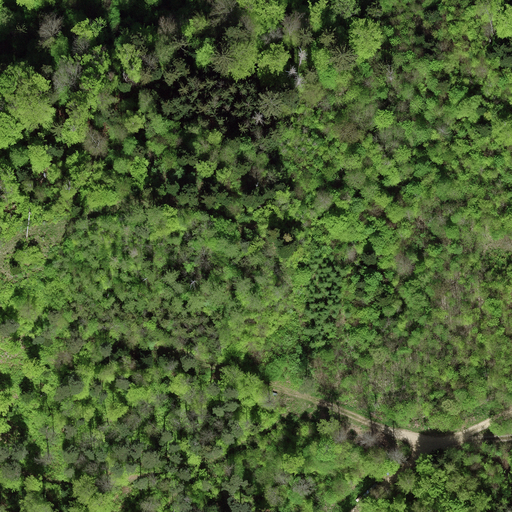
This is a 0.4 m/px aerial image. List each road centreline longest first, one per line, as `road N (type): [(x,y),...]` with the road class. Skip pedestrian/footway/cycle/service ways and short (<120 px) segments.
road 1 (track): [(443,443),(319,402),(220,456),(108,484),(64,485),(0,466)]
road 2 (track): [(71,337),(199,359),(319,402)]
road 3 (track): [(511,411),(443,443),(352,511)]
